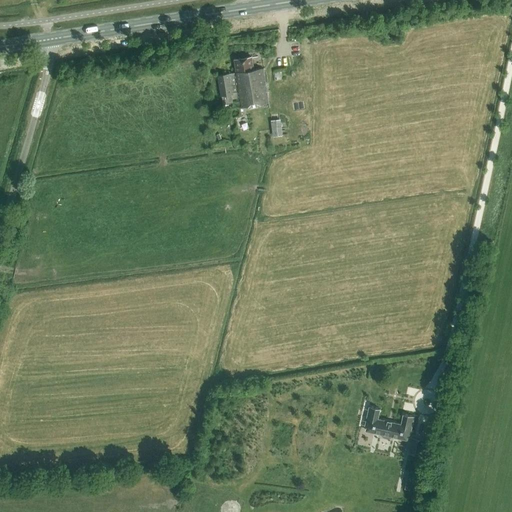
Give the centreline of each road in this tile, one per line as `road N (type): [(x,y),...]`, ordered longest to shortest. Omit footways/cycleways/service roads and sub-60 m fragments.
road 1 (primary): [(47,39),(302,0)]
road 2 (unclassified): [(0,239),(38,105),(47,39)]
